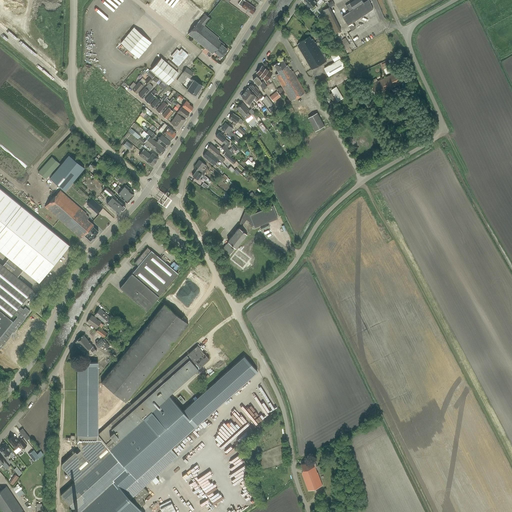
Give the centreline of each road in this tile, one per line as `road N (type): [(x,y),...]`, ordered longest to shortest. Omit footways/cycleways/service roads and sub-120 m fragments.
road 1 (unclassified): [(233,306),(285,273),(339,200),(443,131),(404,33),(454,0)]
road 2 (track): [(511,460),(363,181)]
road 3 (unclassified): [(0,441),(64,359),(103,286),(172,204)]
road 4 (tertiary): [(0,403),(50,339),(87,257),(148,187)]
road 5 (residential): [(172,204),(299,0)]
road 6 (unclassified): [(308,511),(277,394),(233,306)]
road 7 (tertiary): [(148,187),(74,107),(73,0)]
road 8 (tertiary): [(182,136),(269,0)]
